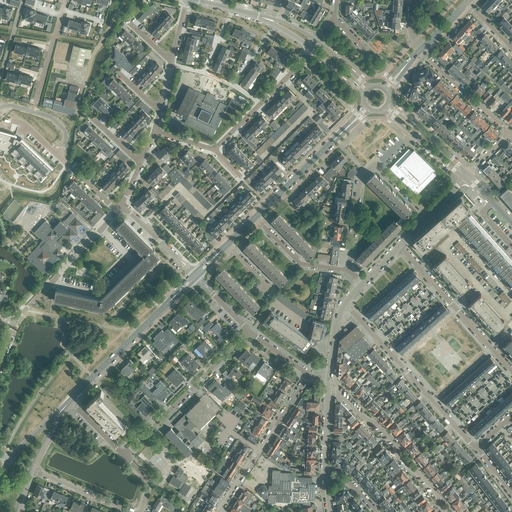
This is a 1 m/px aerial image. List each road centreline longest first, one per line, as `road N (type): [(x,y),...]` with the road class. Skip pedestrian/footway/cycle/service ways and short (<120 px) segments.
road 1 (residential): [(123,455),(251,332)]
road 2 (residential): [(141,224),(178,188),(205,212),(241,179),(215,149)]
road 3 (residential): [(357,317),(477,446)]
road 4 (secondary): [(70,400),(194,275)]
road 5 (residential): [(445,511),(380,427),(328,389)]
road 6 (residential): [(511,371),(399,246)]
road 7 (residential): [(220,511),(307,375)]
road 8 (residential): [(101,228),(133,261),(119,276),(99,294),(52,280)]
road 9 (residential): [(116,211),(12,119)]
road 10 (secondary): [(255,217),(346,128)]
